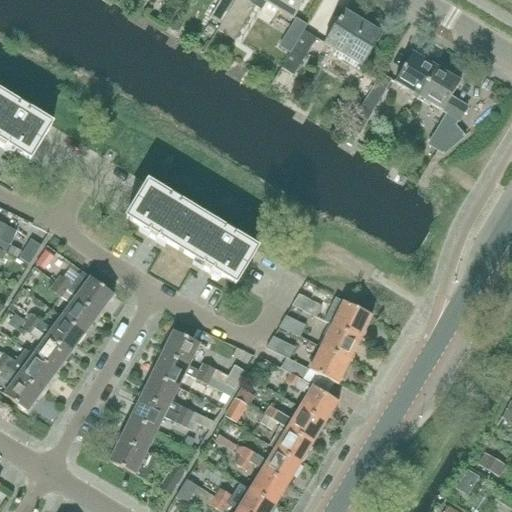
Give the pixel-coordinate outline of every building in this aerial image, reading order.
[(254,8),(251,5),(242,0),(235,0),(226,15),(220,25),(216,31),(233,42),(254,8)] [(226,15),(235,0),(219,0),(218,3),(219,4),(216,8),(226,15)] [(258,0),(293,20),(304,0),(258,0)] [(220,25),(226,15),(216,8),(209,19),(220,25)] [(359,71),(381,36),(344,13),(324,45),(337,54),(335,56),(359,71)] [(302,38),(304,34),(307,29),(295,22),(290,31),(301,38),(302,38)] [(302,38),(301,38),(281,71),(282,72),(278,79),(291,86),(295,79),(293,78),(316,41),(304,34),(302,38)] [(425,63),(416,57),(413,55),(395,85),(419,99),(439,65),(430,59),(427,60),(425,63)] [(459,124),(468,108),(451,98),(460,84),(447,76),(449,73),(448,70),(439,65),(419,99),(446,115),(439,126),(450,133),(456,122),(459,124)] [(386,93),(392,82),(381,76),(357,117),(368,124),(387,94),(386,93)] [(363,92),(364,90),(361,88),(353,102),(354,103),(342,123),(349,127),(361,106),(362,107),(369,95),(363,92)] [(0,144),(30,162),(51,127),(28,113),(29,112),(19,106),(19,107),(0,95),(0,144)] [(438,152),(450,133),(439,126),(428,146),(438,152)] [(171,198),(170,199),(147,185),(126,220),(181,253),(202,218),(180,205),(180,204),(171,198)] [(225,230),(224,232),(202,218),(181,253),(235,286),(256,251),(234,237),(234,236),(225,230)] [(0,252),(5,255),(9,247),(0,242),(0,238),(6,227),(0,224),(0,252)] [(29,266),(41,247),(30,241),(19,260),(29,266)] [(65,293),(71,286),(61,279),(56,285),(65,293)] [(98,317),(113,297),(90,280),(75,300),(98,317)] [(75,300),(65,293),(56,285),(50,292),(70,307),(61,320),(84,337),(98,317),(75,300)] [(311,318),(318,306),(299,296),(292,307),(311,318)] [(360,341),(372,318),(342,303),(331,327),(360,341)] [(18,333),(25,323),(15,315),(8,325),(18,333)] [(61,320),(52,332),(32,317),(27,324),(69,356),(84,337),(61,320)] [(299,339),(305,328),(285,318),(279,328),(299,339)] [(55,375),(69,356),(27,324),(22,331),(42,346),(33,358),(55,375)] [(349,363),(360,341),(331,327),(320,349),(349,363)] [(188,368),(199,346),(173,333),(162,355),(188,368)] [(288,361),(294,349),(273,338),(266,350),(286,360),(288,361)] [(338,386),(349,363),(320,349),(309,372),(333,383),(338,386)] [(199,373),(188,368),(162,355),(152,377),(178,390),(185,376),(222,395),(218,403),(225,406),(229,399),(234,391),(224,386),(210,379),(199,373)] [(9,370),(14,363),(4,356),(0,360),(0,374),(3,377),(2,379),(11,387),(4,397),(27,414),(41,394),(19,378),(9,370)] [(41,394),(55,375),(33,358),(19,378),(41,394)] [(309,372),(288,361),(286,360),(280,370),(290,377),(291,376),(302,383),(309,372)] [(210,379),(214,371),(203,366),(199,373),(210,379)] [(234,390),(244,373),(234,367),(228,378),(225,384),(234,390)] [(224,386),(225,384),(228,378),(214,371),(210,379),(224,386)] [(325,396),(333,383),(309,372),(302,383),(325,396)] [(325,396),(302,383),(291,376),(290,377),(286,384),(298,391),(308,397),(300,410),(325,425),(338,404),(325,396)] [(171,403),(178,390),(152,377),(141,398),(189,422),(196,426),(208,432),(212,423),(171,403)] [(249,407),(254,398),(240,390),(235,399),(249,407)] [(189,422),(141,398),(131,419),(157,432),(163,419),(192,433),(196,426),(189,422)] [(235,427),(247,407),(234,400),(223,419),(235,427)] [(292,422),(269,408),(264,416),(282,427),(287,430),(312,446),(325,425),(300,410),(292,422)] [(146,454),(157,432),(131,419),(120,441),(146,454)] [(312,446),(287,430),(282,427),(277,434),(278,435),(270,448),(275,451),(300,466),(312,446)] [(233,454),(236,448),(218,436),(214,442),(233,454)] [(157,460),(146,454),(120,441),(109,463),(146,482),(157,460)] [(483,462),(507,470),(511,455),(511,454),(488,447),(483,462)] [(268,463),(258,457),(246,449),(240,458),(253,465),(262,472),(288,487),(300,466),(275,451),(268,463)] [(247,474),(253,465),(240,458),(235,466),(247,474)] [(177,469),(186,474),(192,464),(183,459),(177,469)] [(186,474),(175,469),(172,467),(158,490),(172,498),(186,474)] [(275,507),(288,487),(262,472),(250,492),(275,507)] [(459,494),(476,505),(488,487),(471,475),(459,494)] [(187,507),(198,489),(186,481),(175,500),(187,507)] [(214,498),(227,506),(232,497),(219,490),(214,498)] [(272,511),(275,507),(250,492),(237,511),(272,511)] [(476,511),(453,497),(443,511),(476,511)] [(218,511),(223,511),(227,506),(214,498),(209,506),(218,511)]
